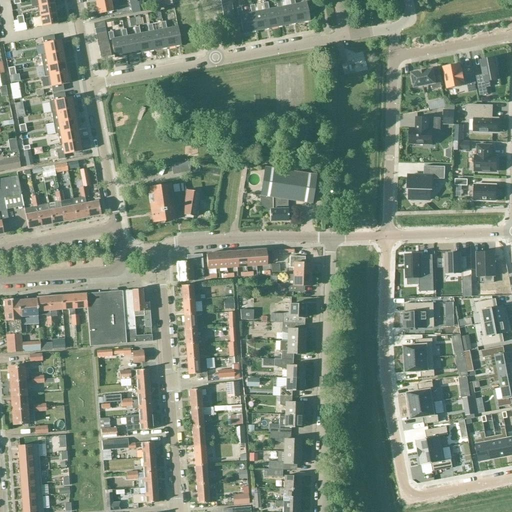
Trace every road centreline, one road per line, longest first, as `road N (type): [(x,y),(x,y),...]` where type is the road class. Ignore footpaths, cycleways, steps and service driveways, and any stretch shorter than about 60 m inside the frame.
road 1 (residential): [(511,479),(406,498),(385,371),(387,236)]
road 2 (residential): [(321,511),(330,237)]
road 3 (residential): [(178,511),(158,249)]
road 4 (residential): [(387,236),(392,57)]
road 5 (residential): [(158,249),(330,237)]
road 6 (residential): [(116,227),(90,85)]
road 7 (residential): [(0,279),(108,272),(120,252)]
road 8 (residential): [(216,61),(344,37)]
road 9 (residential): [(90,85),(216,61)]
road 10 (residential): [(387,236),(511,232)]
road 11 (residential): [(392,57),(511,35)]
